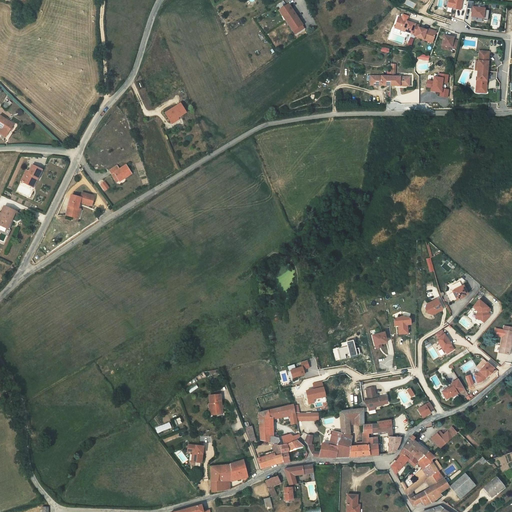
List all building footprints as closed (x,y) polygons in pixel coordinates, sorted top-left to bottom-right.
[(449,0),(448,6),(457,8),(457,9),(461,10),(462,0),(449,0)] [(474,1),(469,1),(467,8),(473,9),(472,16),(484,18),(483,19),(488,20),(489,10),(485,9),(485,8),(473,7),(474,1)] [(287,20),(293,16),(290,11),(292,10),(288,4),(279,11),(282,16),(284,15),(287,20)] [(296,16),(293,16),(287,20),(291,25),(289,26),(293,32),(296,30),(298,33),(305,28),(296,16)] [(402,18),(398,17),(395,27),(416,35),(418,27),(419,25),(409,22),(407,21),(407,20),(402,18)] [(426,30),(418,27),(416,35),(415,37),(428,42),(429,38),(433,40),(436,32),(430,30),(430,31),(428,30),(428,29),(427,29),(426,30)] [(454,38),(444,37),(443,47),(458,49),(459,42),(454,41),(454,38)] [(476,70),(475,90),(485,91),(486,71),(488,51),(478,50),(476,70)] [(439,96),(447,97),(448,90),(442,89),(443,82),(447,83),(448,75),(439,74),(439,78),(434,77),(434,82),(428,81),(427,86),(433,87),(432,91),(440,92),(439,96)] [(395,77),(390,77),(372,76),(372,84),(409,85),(409,77),(395,77)] [(497,94),(489,93),(488,103),(496,104),(497,94)] [(168,109),(173,118),(179,115),(189,110),(183,101),(168,109)] [(0,113),(0,127),(4,130),(1,133),(4,136),(13,123),(0,113)] [(18,182),(27,186),(32,177),(35,178),(39,169),(28,165),(25,171),(24,175),(21,173),(18,182)] [(109,171),(111,175),(113,173),(120,185),(132,177),(125,166),(120,170),(118,166),(109,171)] [(116,187),(120,185),(113,173),(111,175),(109,176),(116,187)] [(65,216),(75,219),(78,210),(79,205),(90,208),(94,196),(82,193),(81,199),(71,197),(65,216)] [(10,223),(15,211),(4,207),(0,214),(0,219),(1,220),(0,222),(0,226),(9,230),(12,224),(10,223)] [(430,257),(425,259),(429,272),(434,271),(430,257)] [(463,285),(451,291),(455,299),(459,298),(463,296),(467,294),(463,285)] [(426,305),(424,309),(427,313),(431,314),(440,310),(435,300),(426,305)] [(475,315),(475,317),(479,321),(480,321),(482,318),(484,318),(486,320),(490,316),(486,312),(488,309),(483,304),(478,300),(472,307),(477,312),(475,315)] [(411,319),(403,314),(395,318),(395,324),(399,324),(398,333),(407,333),(407,324),(411,324),(411,319)] [(511,325),(506,324),(505,328),(497,326),(495,332),(503,334),(505,335),(503,335),(499,350),(509,353),(511,343),(511,325)] [(442,330),(436,334),(440,340),(438,341),(443,350),(444,349),(446,354),(453,349),(442,330)] [(381,332),(371,335),(374,345),(380,343),(386,342),(385,338),(382,338),(381,332)] [(350,353),(350,356),(360,354),(358,348),(356,349),(354,340),(347,342),(348,346),(337,349),(340,359),(346,358),(345,354),(350,353)] [(309,360),(302,362),(304,366),(292,370),(295,377),(306,374),(305,369),(311,367),(309,360)] [(490,371),(493,368),(486,363),(476,373),(473,374),(475,383),(478,382),(483,377),(484,378),(486,375),(487,376),(491,372),(490,371)] [(457,380),(450,384),(452,387),(447,390),(446,389),(442,391),(441,393),(445,399),(451,396),(451,397),(456,394),(456,393),(463,389),(457,380)] [(323,388),(314,390),(306,392),(308,404),(314,403),(313,399),(326,397),(323,388)] [(363,390),(366,401),(370,400),(376,399),(375,397),(374,397),(372,388),(363,390)] [(214,412),(217,412),(217,414),(223,413),(222,394),(211,395),(212,403),(213,403),(214,412)] [(376,399),(370,400),(372,408),(378,406),(379,406),(379,405),(387,403),(386,397),(376,399)] [(372,408),(370,400),(366,401),(362,402),(365,406),(367,409),(372,408)] [(433,408),(430,402),(418,409),(422,417),(430,413),(429,410),(433,408)] [(258,413),(259,423),(269,423),(269,418),(288,414),(290,425),(297,424),(296,420),(294,412),(293,404),(261,412),(258,413)] [(363,426),(363,409),(354,410),(354,426),(363,426)] [(348,425),(347,410),(339,411),(340,425),(341,433),(349,435),(348,425)] [(379,431),(392,430),(390,420),(377,423),(377,425),(379,431)] [(157,432),(168,428),(166,422),(155,427),(157,432)] [(376,433),(388,432),(388,437),(393,437),(392,430),(379,431),(377,425),(363,426),(363,433),(368,434),(376,433)] [(245,428),(250,440),(255,440),(250,426),(245,428)] [(259,427),(260,440),(274,444),(280,446),(280,445),(279,438),(269,435),(269,428),(259,427)] [(458,432),(453,427),(447,432),(453,438),(458,432)] [(313,435),(307,435),(304,442),(308,445),(313,456),(314,456),(325,457),(337,458),(348,457),(350,446),(352,436),(349,435),(341,433),(333,431),(332,437),(330,445),(323,443),(321,452),(314,451),(312,444),(313,435)] [(299,437),(298,432),(279,438),(280,445),(296,440),(298,438),(299,437)] [(441,449),(453,438),(447,432),(444,435),(440,432),(432,439),(441,449)] [(363,445),(355,446),(356,457),(360,457),(369,456),(368,434),(363,433),(363,445)] [(376,441),(376,433),(368,434),(369,456),(377,455),(376,441)] [(429,453),(413,441),(414,438),(415,437),(413,436),(412,435),(409,442),(403,449),(412,456),(416,459),(417,457),(422,461),(429,453)] [(398,447),(400,442),(402,437),(397,438),(393,437),(388,437),(388,443),(388,447),(387,454),(394,453),(396,451),(398,447)] [(303,447),(296,440),(280,445),(280,446),(282,462),(283,463),(284,463),(290,462),(288,451),(303,447)] [(202,443),(187,444),(187,451),(193,451),(195,451),(196,460),(204,460),(202,443)] [(280,446),(274,444),(274,454),(257,460),(261,468),(282,462),(280,446)] [(409,461),(412,456),(403,449),(399,455),(400,458),(391,466),(395,474),(406,458),(409,461)] [(416,459),(415,461),(422,468),(426,477),(437,470),(430,461),(435,458),(433,457),(429,453),(422,461),(417,457),(416,459)] [(438,471),(442,468),(436,460),(433,462),(438,471)] [(228,465),(209,467),(210,481),(211,493),(222,491),(221,481),(231,481),(231,479),(243,476),(245,481),(246,480),(247,478),(248,475),(247,474),(241,461),(228,465)] [(310,473),(314,472),(313,465),(307,466),(302,466),(304,474),(310,473)] [(294,475),(304,474),(302,466),(285,469),(290,485),(296,484),(294,475)] [(410,485),(413,490),(426,477),(422,468),(420,470),(422,474),(418,478),(410,485)] [(426,477),(430,485),(442,478),(437,470),(426,477)] [(461,499),(476,486),(465,473),(450,486),(461,499)] [(414,475),(407,483),(410,485),(417,478),(414,475)] [(277,476),(266,480),(269,488),(273,486),(281,483),(277,476)] [(430,485),(416,495),(421,502),(423,506),(431,503),(438,498),(441,497),(440,493),(449,487),(442,478),(430,485)] [(497,480),(485,490),(493,499),(504,488),(497,480)] [(232,489),(231,481),(221,481),(222,491),(226,491),(229,490),(232,489)] [(409,500),(412,497),(410,492),(413,490),(410,485),(404,491),(409,500)] [(296,488),(290,488),(285,488),(285,500),(293,499),(293,491),(296,491),(296,488)] [(358,511),(359,508),(355,508),(356,505),(356,495),(347,495),(345,511),(358,511)] [(413,505),(421,502),(416,495),(412,497),(409,500),(413,505)]
